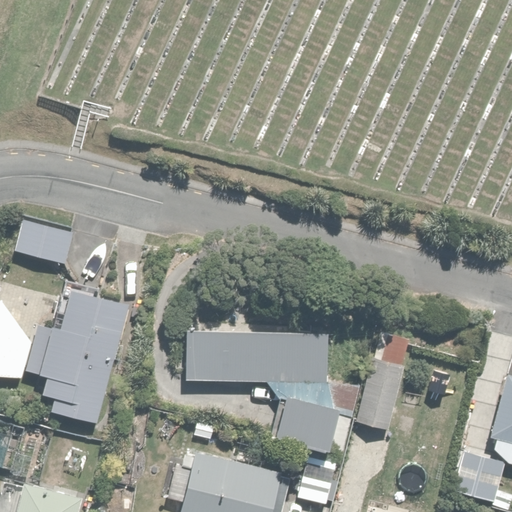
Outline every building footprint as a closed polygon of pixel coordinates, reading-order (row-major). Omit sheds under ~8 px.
[(21,218),(12,250),(67,265),(75,232),(21,218)] [(126,304),(91,295),(92,289),(60,281),(37,374),(43,376),(39,395),(52,398),(49,409),(97,421),(126,304)] [(6,299),(0,299),(0,377),(24,380),(35,342),(6,299)] [(398,363),(405,338),(380,331),(355,419),(389,428),(407,365),(398,363)] [(183,382),(266,382),(281,402),(272,438),(339,455),(359,382),(325,382),(325,333),(183,333),(183,382)] [(499,457),(511,460),(511,373),(504,372),(490,436),(502,439),(499,457)] [(42,428),(0,417),(0,469),(31,476),(42,428)] [(281,511),(291,474),(194,450),(178,511),(281,511)] [(337,457),(305,450),(294,495),(326,503),(337,457)] [(505,463),(461,451),(451,490),(495,502),(505,463)] [(22,479),(18,493),(0,487),(0,511),(79,511),(84,497),(22,479)]
